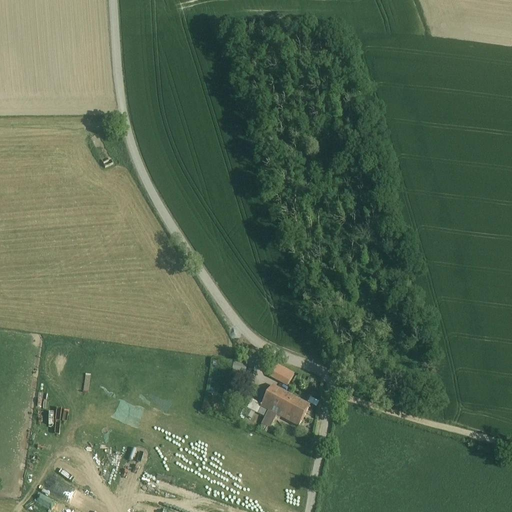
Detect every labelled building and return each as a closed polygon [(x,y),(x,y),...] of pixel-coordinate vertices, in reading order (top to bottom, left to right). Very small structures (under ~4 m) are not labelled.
[(294,375),(277,366),(270,377),(288,387),(294,375)] [(310,407),(273,387),(261,408),(298,428),(310,407)] [(249,409),(259,413),(262,404),(253,400),(249,409)] [(273,423),(265,419),(262,425),(270,429),(273,423)] [(126,470),(139,471),(140,460),(127,460),(126,470)] [(136,492),(131,511),(134,511),(194,511),(195,509),(136,492)]
